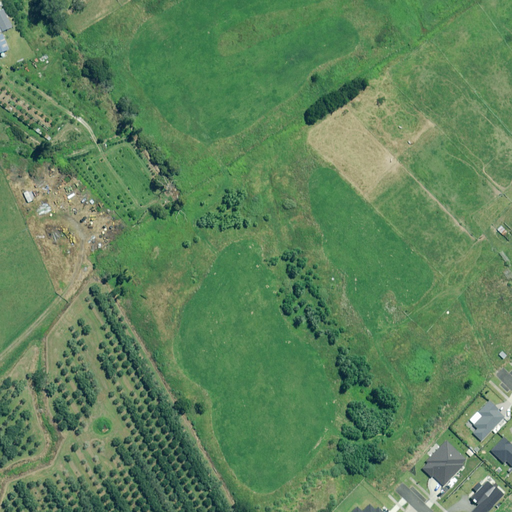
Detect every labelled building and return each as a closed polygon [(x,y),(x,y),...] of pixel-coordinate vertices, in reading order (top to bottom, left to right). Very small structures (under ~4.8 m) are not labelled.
[(0,52),(8,49),(2,34),(0,34),(0,52)] [(26,68),(23,74),(29,77),(32,72),(26,68)] [(30,188),(22,193),(28,203),(36,198),(30,188)] [(508,231),(501,225),(497,230),(505,236),(508,231)] [(500,361),(494,356),(491,359),(496,364),(500,361)] [(499,408),(490,400),(478,412),(482,416),(474,425),(478,428),(473,434),(481,441),(504,417),(497,410),(499,408)] [(511,444),(504,437),(491,450),(504,462),(506,460),(511,465),(511,444)] [(428,463),(422,469),(431,478),(432,477),(443,487),(467,460),(446,441),(427,462),(428,463)] [(485,511),(502,494),(488,481),(482,487),(479,484),(474,489),(477,492),(472,498),(479,504),(471,511),(485,511)]
